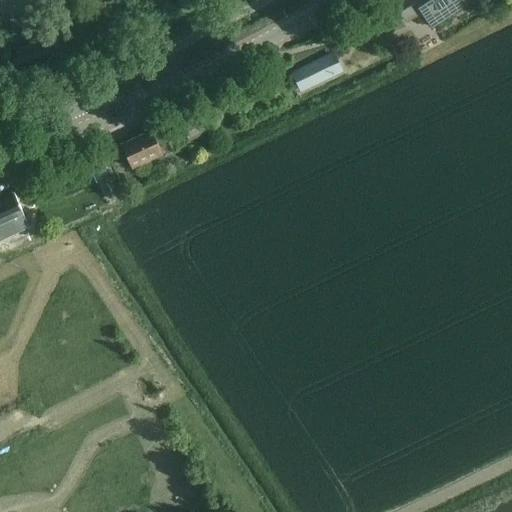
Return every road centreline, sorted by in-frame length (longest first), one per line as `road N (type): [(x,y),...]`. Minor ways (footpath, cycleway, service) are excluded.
road 1 (secondary): [(99,122),(337,0)]
road 2 (residential): [(99,122),(104,86),(266,0)]
